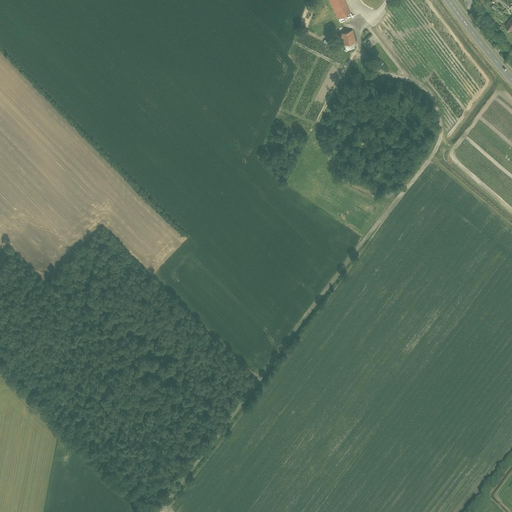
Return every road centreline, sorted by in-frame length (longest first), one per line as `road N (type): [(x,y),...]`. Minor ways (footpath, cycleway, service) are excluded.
road 1 (track): [(358,44),(368,59),(432,94),(438,142),(157,511)]
road 2 (track): [(358,44),(314,130),(339,179),(393,198)]
